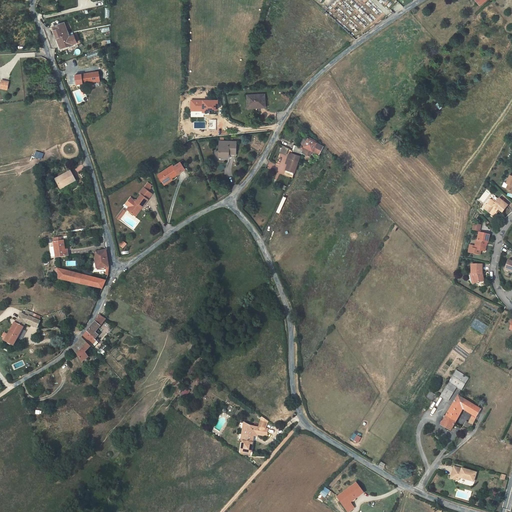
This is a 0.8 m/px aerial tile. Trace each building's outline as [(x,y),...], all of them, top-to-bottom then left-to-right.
[(62,23),(51,28),(60,49),(75,43),(72,36),(68,37),(62,23)] [(97,71),(81,74),(82,84),(99,81),(97,71)] [(263,95),(247,96),(247,108),(264,107),(263,95)] [(191,101),(191,110),(203,110),(203,113),(208,113),(209,101),(191,101)] [(314,141),(305,138),(305,139),(303,138),(302,139),(301,141),(301,143),(303,144),(302,145),(308,147),(310,148),(315,150),(318,142),(314,141)] [(218,140),(218,150),(218,154),(227,154),(228,151),(234,152),(235,140),(218,140)] [(286,154),(286,152),(287,152),(288,147),(281,146),(279,153),(286,154)] [(33,156),(41,159),(43,153),(35,151),(33,156)] [(283,173),(291,176),(292,172),(298,157),(288,153),(284,170),(283,173)] [(164,184),(178,175),(173,166),(157,175),(164,184)] [(74,182),(69,173),(54,180),(59,190),(74,182)] [(127,209),(133,215),(141,206),(143,207),(148,200),(147,199),(152,194),(149,192),(145,188),(140,193),(141,195),(135,201),(131,197),(126,203),(129,206),(127,209)] [(484,208),(492,214),(497,208),(499,209),(501,211),(507,205),(498,197),(494,202),(490,199),(486,204),(487,205),(484,208)] [(135,216),(143,207),(141,206),(133,215),(135,216)] [(476,241),(475,248),(474,251),(481,252),(485,253),(487,245),(488,245),(490,236),(479,234),(478,242),(476,241)] [(59,238),(52,240),(55,256),(55,257),(65,256),(64,255),(62,243),(60,243),(59,238)] [(475,248),(470,247),(468,254),(480,256),(481,252),(474,251),(475,248)] [(106,268),(103,250),(89,252),(91,260),(94,260),(95,268),(106,268)] [(471,267),(471,274),(472,274),(474,284),(484,282),(482,275),(482,274),(482,267),(471,267)] [(77,274),(60,269),(59,279),(74,283),(77,274)] [(100,290),(103,281),(77,274),(74,283),(100,290)] [(40,328),(41,321),(32,317),(31,318),(23,315),(18,320),(17,322),(10,334),(8,333),(5,338),(15,344),(27,323),(40,328)] [(108,320),(101,317),(83,340),(92,348),(98,342),(96,340),(100,336),(97,333),(108,320)] [(86,354),(92,348),(83,340),(75,350),(76,351),(86,364),(91,359),(86,354)] [(466,379),(454,372),(444,390),(453,394),(456,389),(459,391),(466,379)] [(185,387),(181,392),(186,396),(190,391),(185,387)] [(453,394),(444,390),(440,396),(448,402),(453,394)] [(462,426),(469,428),(475,416),(474,416),(478,408),(456,396),(439,426),(449,431),(453,424),(450,423),(458,409),(470,415),(466,422),(465,421),(462,426)] [(258,427),(265,428),(268,422),(261,417),(258,427)] [(267,436),(268,429),(265,428),(258,427),(246,424),(243,440),(241,449),(250,451),(254,433),(267,436)] [(353,433),(350,439),(358,442),(361,437),(353,433)] [(459,470),(451,467),(447,478),(452,480),(453,476),(456,477),(470,482),(473,474),(459,469),(459,470)] [(349,503),(361,494),(353,483),(334,496),(344,511),(346,511),(352,508),(349,503)]
